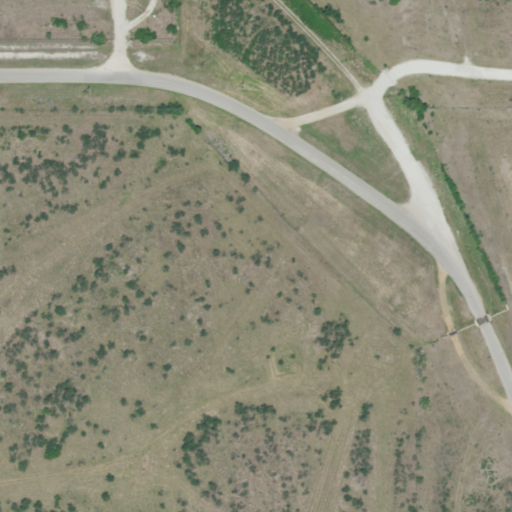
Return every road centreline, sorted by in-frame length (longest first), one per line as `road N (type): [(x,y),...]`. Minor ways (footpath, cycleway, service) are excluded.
road 1 (residential): [(511,391),(460,271),(370,193),(267,122)]
road 2 (residential): [(0,72),(131,73),(206,88),(267,122)]
road 3 (residential): [(267,122),(354,99),(422,67),(511,72)]
